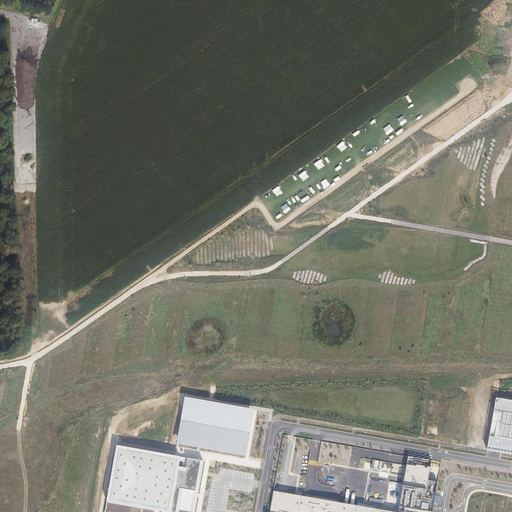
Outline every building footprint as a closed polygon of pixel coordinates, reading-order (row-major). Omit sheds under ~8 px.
[(185,397),(177,443),(246,456),(254,410),(185,397)] [(511,401),(496,398),(487,451),(494,452),(511,455),(511,401)] [(194,511),(203,462),(117,446),(104,511),(194,511)] [(431,461),(408,457),(400,506),(432,511),(433,506),(437,481),(433,481),(428,480),(431,461)] [(276,491),(273,491),(272,496),(271,501),(270,508),(270,511),(269,511),(396,511),(395,511),(391,511),(387,510),(383,510),(379,509),(374,508),(368,507),(364,506),(360,506),(356,505),(351,504),(347,503),(343,503),(336,502),(331,501),(324,500),(321,499),(318,499),(314,498),(309,497),(306,496),(302,496),(298,495),(284,493),(276,491)] [(384,500),(370,498),(369,503),(383,506),(384,500)]
